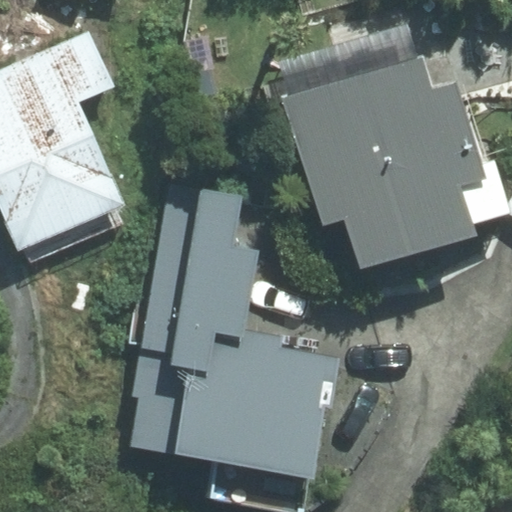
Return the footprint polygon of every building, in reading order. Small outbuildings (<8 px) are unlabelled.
[(449,0),(358,0),(308,14),(314,36),(325,33),(336,69),(459,34),(449,0)] [(116,92),(91,34),(0,73),(0,202),(24,259),(127,215),(81,108),(116,92)] [(370,282),(486,247),(482,232),(511,223),(511,215),(504,188),(492,191),(462,88),(438,95),(428,60),(290,100),(332,237),(354,230),(370,282)] [(204,501),(263,511),(292,511),(313,407),(322,408),(333,358),(276,347),(277,337),(243,330),(257,252),(231,247),(241,194),(171,181),(120,445),(173,455),(171,460),(211,467),(204,501)] [(511,511),(511,479),(505,477),(490,511),(511,511)]
